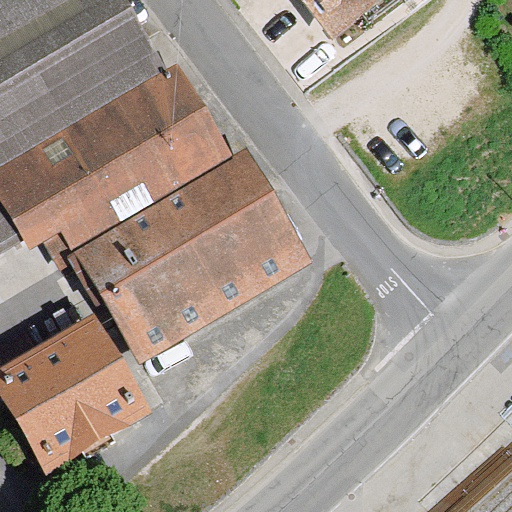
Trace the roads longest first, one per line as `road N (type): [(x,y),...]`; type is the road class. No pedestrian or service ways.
road 1 (residential): [(460,350),(192,0)]
road 2 (tertiary): [(279,511),(460,350)]
